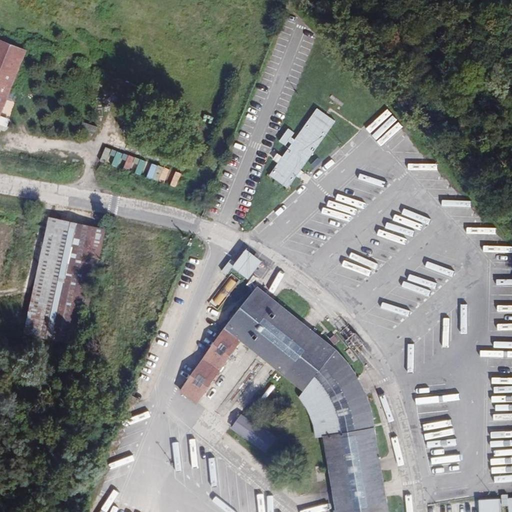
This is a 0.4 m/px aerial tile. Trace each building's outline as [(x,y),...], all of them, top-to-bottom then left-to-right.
[(0,127),(30,50),(0,38),(0,127)] [(278,163),(270,174),(289,187),(336,121),(318,107),(295,139),(292,137),(295,132),(289,128),(280,141),(286,146),(289,142),(292,144),(283,156),(278,152),(273,159),(278,163)] [(106,146),(101,160),(143,175),(146,168),(149,161),(106,146)] [(100,228),(51,217),(26,332),(75,343),(100,228)] [(234,266),(253,280),(261,270),(260,269),(266,261),(248,248),(237,262),(231,258),(221,272),(227,276),(234,266)] [(180,391),(197,403),(241,341),(303,391),(299,398),(308,411),(313,421),(316,438),(323,437),(336,511),(389,511),(383,477),(381,462),(379,449),(372,413),(369,400),(364,387),(357,375),(349,363),(338,350),(300,320),(258,285),(233,317),(180,391)] [(231,428),(266,453),(277,437),(242,414),(231,428)] [(480,511),(502,511),(502,506),(509,506),(509,511),(511,511),(511,496),(480,498),(480,511)]
